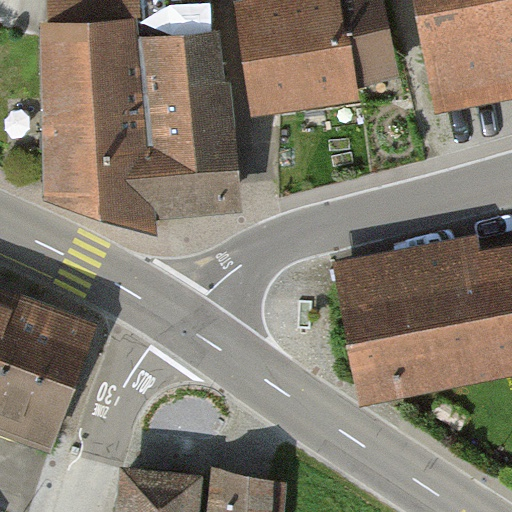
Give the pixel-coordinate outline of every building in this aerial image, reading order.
[(266,0),(239,4),(256,121),(364,104),(361,88),(410,82),(392,0),(266,0)] [(511,0),(418,0),(439,117),(511,103),(511,0)] [(51,26),(45,26),(50,201),(148,229),(248,217),(222,37),(146,42),(142,24),(51,26)] [(484,237),(338,266),(365,403),(511,373),(511,249),(487,254),(484,237)] [(0,420),(57,441),(103,315),(0,277),(0,420)] [(206,511),(209,477),(126,472),(123,511),(206,511)] [(288,511),(289,486),(227,472),(224,511),(288,511)]
